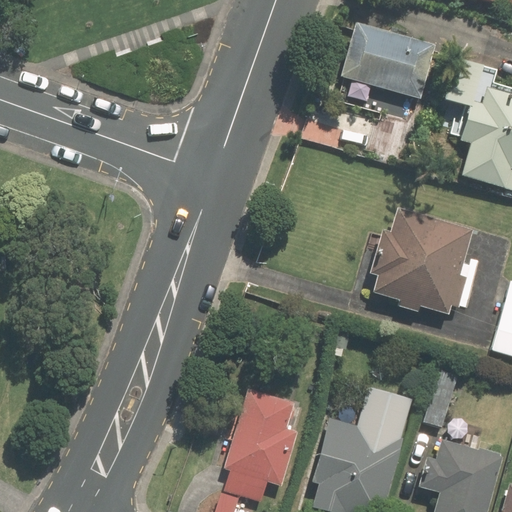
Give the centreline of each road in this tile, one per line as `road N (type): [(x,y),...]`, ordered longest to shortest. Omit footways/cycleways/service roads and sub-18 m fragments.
road 1 (secondary): [(214,174),(132,404),(75,511)]
road 2 (tertiary): [(214,174),(0,98)]
road 3 (secondary): [(277,0),(214,174)]
